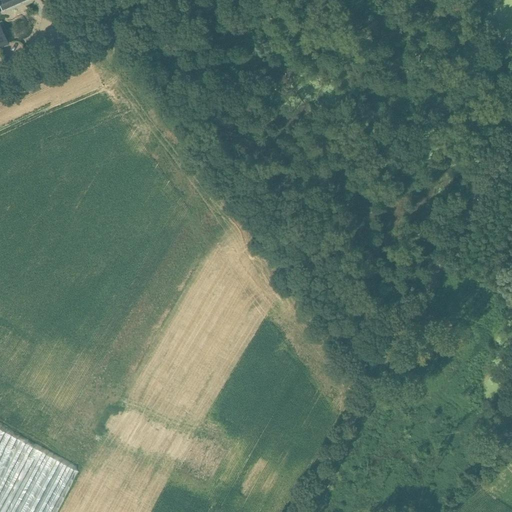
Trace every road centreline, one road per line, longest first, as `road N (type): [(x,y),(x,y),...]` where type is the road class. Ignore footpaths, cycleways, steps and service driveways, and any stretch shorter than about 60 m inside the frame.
road 1 (unclassified): [(308,511),(511,147)]
road 2 (unclassified): [(0,86),(138,26),(236,0)]
